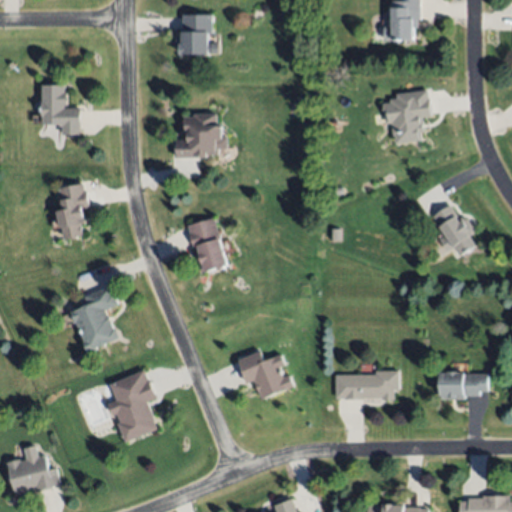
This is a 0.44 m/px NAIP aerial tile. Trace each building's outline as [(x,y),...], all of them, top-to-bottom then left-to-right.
[(420,0),(421,19),(418,19),(418,26),(413,26),(414,40),(383,41),(383,26),(392,26),(391,1),(401,0),(420,0)] [(213,14),(213,32),(208,33),(209,54),(179,54),(179,43),(183,43),(182,14),(213,14)] [(43,84),(66,84),(67,108),(81,108),(82,135),(63,135),(63,126),(61,126),(61,123),(44,123),(43,84)] [(394,144),(424,141),(422,118),(431,118),(428,91),(396,94),(396,102),(383,103),(385,125),(392,124),(394,144)] [(195,114),(217,114),(216,125),(221,125),(221,135),(227,135),(227,149),(219,149),(219,154),(208,154),(208,157),(176,157),(176,141),(187,141),(187,130),(184,130),(184,116),(195,116),(195,114)] [(84,183),(85,191),(89,190),(92,206),(84,207),(87,224),(82,224),(84,235),(64,239),(59,211),(61,210),(59,200),(62,200),(60,188),(84,183)] [(432,216),(450,205),(477,245),(460,256),(453,246),(447,250),(439,238),(444,235),(432,216)] [(215,218),(222,241),(220,242),(227,265),(206,272),(201,257),(198,258),(188,226),(215,218)] [(339,229),(340,240),(331,240),(330,229),(339,229)] [(120,337),(89,351),(72,311),(89,303),(86,296),(110,285),(119,304),(106,310),(115,329),(117,328),(120,337)] [(263,348),(267,359),(282,353),(296,387),(265,401),(256,378),(248,381),(239,359),(263,348)] [(161,428),(124,442),(109,402),(117,399),(110,382),(148,368),(158,397),(150,400),(161,428)] [(336,375),(376,375),(376,370),(398,370),(398,389),(394,389),(394,400),(383,400),(383,398),(336,398),(336,375)] [(488,374),(488,390),(480,390),(480,395),(465,395),(465,400),(440,400),(441,372),(464,372),(464,374),(488,374)] [(52,486),(36,490),(36,489),(35,487),(25,489),(25,490),(16,493),(13,483),(11,483),(8,470),(9,469),(7,462),(7,461),(20,457),(20,460),(27,458),(24,447),(35,444),(39,455),(46,454),(49,467),(56,466),(60,483),(52,484),(52,486)] [(460,511),(460,501),(469,501),(469,498),(483,498),(483,496),(509,496),(509,502),(511,502),(511,511),(460,511)] [(277,511),(275,506),(293,499),(297,511),(277,511)]
